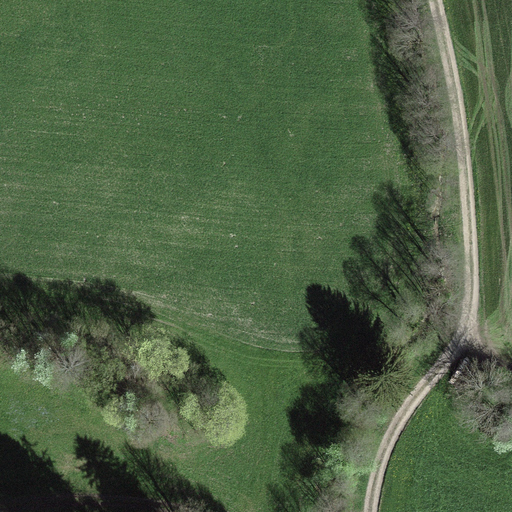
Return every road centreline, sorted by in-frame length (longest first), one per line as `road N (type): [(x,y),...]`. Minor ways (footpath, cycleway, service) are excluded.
road 1 (track): [(429,0),(454,122),(469,304),(458,347),(423,381),(384,453),(370,511)]
road 2 (track): [(138,511),(104,504),(3,511)]
